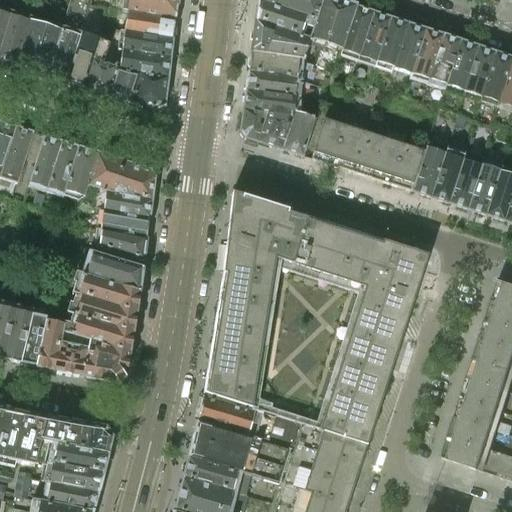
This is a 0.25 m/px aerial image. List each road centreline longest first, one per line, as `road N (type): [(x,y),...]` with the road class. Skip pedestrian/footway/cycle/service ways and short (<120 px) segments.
road 1 (residential): [(459,241),(197,155)]
road 2 (residential): [(197,155),(154,421)]
road 3 (residential): [(385,476),(459,241)]
road 4 (residential): [(197,155),(0,90)]
road 5 (unknown): [(337,511),(373,398),(319,388)]
road 6 (residential): [(0,386),(154,421)]
road 7 (residential): [(216,0),(197,155)]
road 8 (residential): [(394,0),(511,38)]
